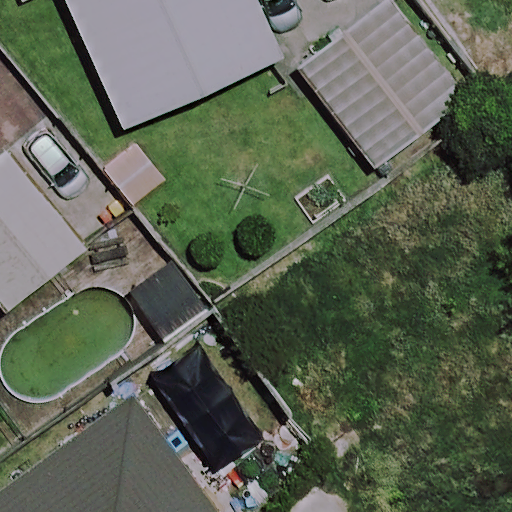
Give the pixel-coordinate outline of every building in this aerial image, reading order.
[(273,57),(246,0),(57,0),(116,129),(273,57)] [(460,98),(384,0),(329,0),(271,45),(367,170),(460,98)] [(0,309),(83,245),(7,149),(0,154),(0,309)] [(322,511),(177,283),(10,388),(89,511),(322,511)] [(511,511),(511,392),(443,367),(389,511),(511,511)]
